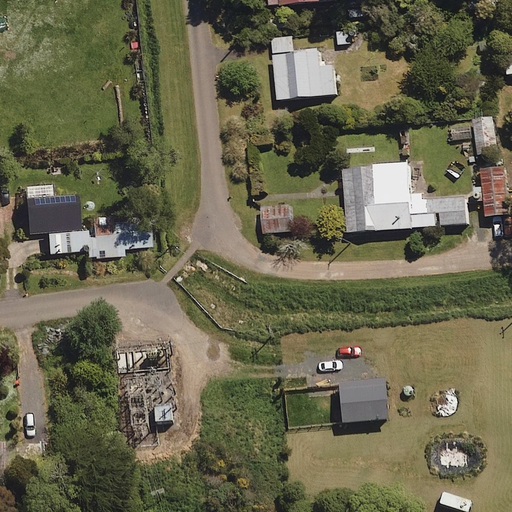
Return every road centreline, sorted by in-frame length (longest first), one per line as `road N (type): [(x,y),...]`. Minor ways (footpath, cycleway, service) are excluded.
road 1 (residential): [(511,256),(300,268),(245,252),(222,229)]
road 2 (residential): [(194,0),(222,229)]
road 3 (residential): [(150,311),(102,301),(0,313)]
